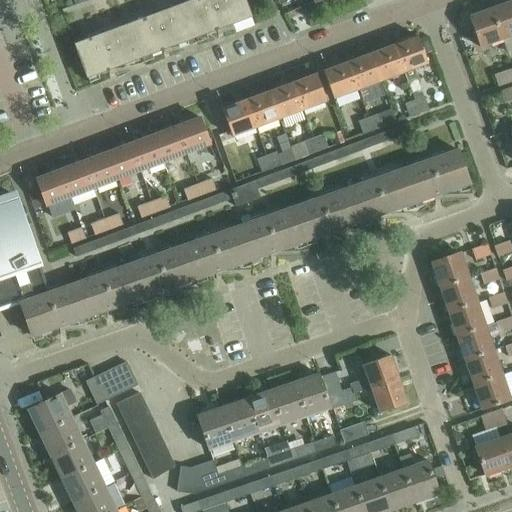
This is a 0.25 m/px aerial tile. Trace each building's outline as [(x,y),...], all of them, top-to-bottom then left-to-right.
[(244,0),(194,0),(184,4),(196,37),(251,17),(244,0)] [(511,2),(492,10),(503,40),(511,37),(511,2)] [(184,4),(130,24),(142,57),(196,37),(184,4)] [(480,49),(503,40),(492,10),(469,18),(480,49)] [(87,78),(142,57),(130,24),(75,45),(87,78)] [(416,36),(393,44),(404,73),(406,80),(417,76),(414,69),(427,64),(416,36)] [(465,36),(458,38),(461,45),(468,43),(465,36)] [(393,44),(371,53),(381,82),(404,73),(393,44)] [(371,53),(348,61),(358,90),(381,82),(371,53)] [(334,99),(358,90),(348,61),(324,70),(334,99)] [(511,82),(511,69),(494,76),(498,87),(511,82)] [(316,74),(292,82),(302,111),(326,102),(316,74)] [(292,82),(269,91),(280,119),(302,111),(292,82)] [(511,101),(511,87),(499,92),(504,104),(511,101)] [(269,91),(246,100),(256,128),(280,119),(269,91)] [(423,98),(414,101),(419,114),(428,111),(423,98)] [(232,137),(256,128),(246,100),(221,108),(232,137)] [(409,118),(419,114),(414,101),(404,105),(409,118)] [(378,114),(368,117),(373,131),(383,128),(378,114)] [(200,117),(176,125),(187,154),(211,145),(200,117)] [(358,121),(363,135),(373,131),(368,117),(358,121)] [(73,248),(76,257),(232,199),(235,207),(260,198),(257,189),(414,131),(411,122),(73,248)] [(176,125),(153,134),(164,162),(187,154),(176,125)] [(340,132),(332,135),(336,147),(344,144),(340,132)] [(153,134),(130,142),(141,171),(164,162),(153,134)] [(323,134),(312,138),(318,152),(328,148),(323,134)] [(289,147),(290,149),(294,160),(318,152),(312,138),(289,147)] [(130,142),(107,151),(117,179),(141,171),(130,142)] [(458,148),(403,167),(415,202),(470,182),(458,148)] [(276,151),(266,155),(271,169),(294,160),(290,149),(277,153),(276,151)] [(107,151),(84,160),(94,188),(117,179),(107,151)] [(257,158),(262,172),(271,169),(266,155),(257,158)] [(84,160),(61,168),(71,196),(94,188),(84,160)] [(403,167),(349,187),(361,221),(415,202),(403,167)] [(61,168),(37,177),(47,205),(71,196),(61,168)] [(212,178),(198,184),(202,196),(216,190),(212,178)] [(198,184),(184,189),(188,201),(202,196),(198,184)] [(349,187),(294,206),(306,240),(361,221),(349,187)] [(0,201),(0,328),(3,336),(4,336),(0,325),(0,310),(21,303),(21,302),(50,291),(36,251),(37,251),(17,195),(0,201)] [(165,196),(152,201),(156,213),(169,208),(165,196)] [(152,201),(137,206),(141,218),(156,213),(152,201)] [(294,206),(239,225),(251,259),(306,240),(294,206)] [(119,213),(105,218),(110,230),(123,225),(119,213)] [(105,218),(90,223),(95,236),(110,230),(105,218)] [(239,225),(185,244),(197,278),(251,259),(239,225)] [(81,227),(66,232),(70,244),(85,239),(81,227)] [(511,252),(509,242),(495,247),(499,258),(511,253),(511,252)] [(185,244),(130,263),(142,297),(197,278),(185,244)] [(491,256),(487,245),(472,250),(476,261),(491,256)] [(433,260),(442,286),(469,276),(460,251),(433,260)] [(130,263),(75,282),(87,317),(142,297),(130,263)] [(511,266),(502,270),(505,281),(511,278),(511,266)] [(496,268),(479,273),(483,284),(499,279),(496,268)] [(477,301),(469,276),(442,286),(450,310),(477,301)] [(21,302),(21,303),(33,336),(87,317),(75,282),(50,291),(21,302)] [(488,298),(491,309),(508,303),(504,292),(488,298)] [(486,325),(477,301),(450,310),(459,335),(486,325)] [(511,316),(496,322),(499,333),(511,328),(511,316)] [(494,350),(486,325),(459,335),(467,359),(494,350)] [(502,374),(494,350),(467,359),(475,383),(502,374)] [(353,387),(352,387),(352,388),(352,389),(353,391),(354,394),(372,388),(400,378),(391,354),(364,364),(369,378),(352,384),(353,387)] [(128,389),(137,385),(139,384),(128,361),(117,366),(128,389)] [(117,395),(128,389),(117,366),(106,372),(117,395)] [(106,400),(117,395),(106,372),(95,377),(106,400)] [(335,373),(322,377),(332,403),(335,402),(337,409),(347,406),(335,373)] [(319,374),(295,382),(306,416),(331,408),(319,374)] [(511,398),(502,374),(475,383),(484,408),(511,398)] [(95,377),(87,381),(98,404),(106,400),(95,377)] [(408,402),(400,378),(372,388),(373,389),(380,411),(408,402)] [(295,382),(271,390),(283,424),(306,416),(295,382)] [(352,389),(342,392),(347,404),(356,401),(355,396),(354,394),(353,391),(352,389)] [(271,390),(247,398),(259,432),(283,424),(271,390)] [(117,403),(122,414),(145,402),(140,392),(117,403)] [(28,409),(40,433),(73,417),(62,393),(28,409)] [(247,398),(223,406),(235,440),(259,432),(247,398)] [(122,414),(127,424),(150,413),(145,402),(122,414)] [(100,411),(108,428),(118,423),(109,406),(100,411)] [(198,414),(210,449),(235,440),(223,406),(198,414)] [(501,408),(491,412),(497,427),(507,424),(501,408)] [(486,431),(497,427),(491,412),(481,415),(486,431)] [(127,424),(132,435),(156,423),(150,413),(127,424)] [(84,439),(73,417),(40,433),(51,456),(84,439)] [(339,430),(343,442),(368,434),(364,422),(339,430)] [(108,428),(119,451),(129,446),(118,423),(108,428)] [(132,435),(137,445),(161,434),(156,423),(132,435)] [(417,426),(398,432),(393,434),(396,444),(420,436),(417,426)] [(166,445),(161,434),(137,445),(142,456),(166,445)] [(372,452),(396,444),(393,434),(369,442),(372,452)] [(511,434),(500,438),(510,466),(511,464),(511,434)] [(333,435),(315,442),(318,452),(336,446),(333,435)] [(485,474),(510,466),(500,438),(476,447),(485,474)] [(95,462),(84,439),(51,456),(62,478),(95,462)] [(288,443),(291,450),(294,460),(318,452),(315,442),(304,445),(302,439),(288,443)] [(348,460),(372,452),(369,442),(345,451),(348,460)] [(171,455),(166,445),(142,456),(148,466),(171,455)] [(119,451),(130,474),(140,469),(129,446),(119,451)] [(291,450),(267,458),(270,468),(294,460),(291,450)] [(323,469),(348,460),(345,451),(320,459),(323,469)] [(410,454),(400,457),(404,468),(416,502),(441,494),(429,459),(414,465),(410,454)] [(154,479),(176,466),(171,455),(148,466),(154,479)] [(267,458),(243,467),(246,476),(270,468),(267,458)] [(218,461),(214,462),(222,484),(246,476),(243,467),(242,467),(239,459),(227,463),(218,461)] [(296,467),(299,477),(323,469),(320,459),(296,467)] [(222,484),(214,462),(214,460),(202,464),(210,488),(222,484)] [(106,485),(95,462),(62,478),(73,501),(106,485)] [(202,464),(191,468),(196,493),(210,488),(202,464)] [(191,468),(181,467),(178,491),(196,493),(191,468)] [(299,477),(296,467),(273,475),(276,485),(299,477)] [(404,468),(381,476),(393,511),(416,502),(404,468)] [(151,493),(140,469),(130,474),(141,497),(151,493)] [(252,493),(276,485),(273,475),(249,484),(252,493)] [(381,476),(356,485),(365,511),(388,511),(393,511),(381,476)] [(224,492),(227,501),(252,493),(249,484),(224,492)] [(109,511),(117,508),(106,485),(73,501),(77,511),(109,511)] [(365,511),(356,485),(332,493),(338,511),(365,511)] [(227,501),(224,492),(200,500),(203,510),(227,501)] [(160,511),(151,493),(141,497),(148,511),(160,511)] [(338,511),(332,493),(308,502),(311,511),(338,511)] [(196,511),(203,510),(200,500),(180,507),(181,511),(196,511)] [(311,511),(308,502),(285,510),(285,511),(311,511)]
